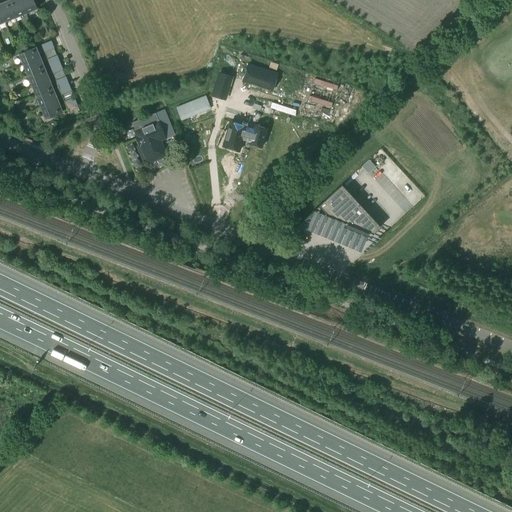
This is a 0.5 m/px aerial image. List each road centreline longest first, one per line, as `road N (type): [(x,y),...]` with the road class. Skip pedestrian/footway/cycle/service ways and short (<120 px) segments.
road 1 (motorway): [(467,511),(0,285)]
road 2 (tertiary): [(511,348),(82,173)]
road 3 (motorway): [(0,318),(399,511)]
road 4 (residential): [(82,173),(99,115),(52,0)]
